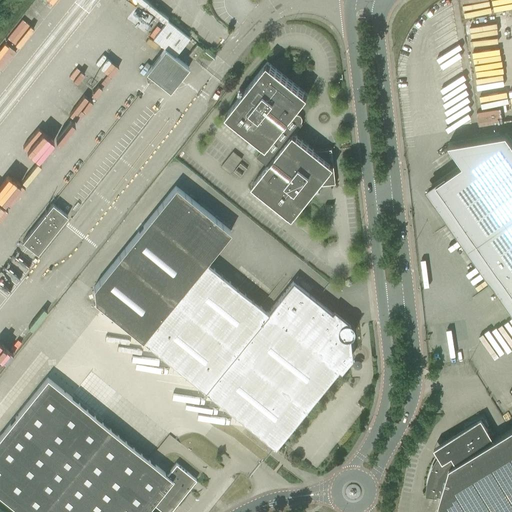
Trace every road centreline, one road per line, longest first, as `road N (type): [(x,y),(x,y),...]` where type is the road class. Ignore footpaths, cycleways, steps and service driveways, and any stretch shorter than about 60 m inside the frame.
road 1 (tertiary): [(352,0),(369,196)]
road 2 (tertiary): [(398,193),(377,21),(387,0)]
road 3 (tertiary): [(370,485),(416,385),(409,303)]
road 4 (tertiary): [(381,303),(388,368),(382,414),(355,473)]
